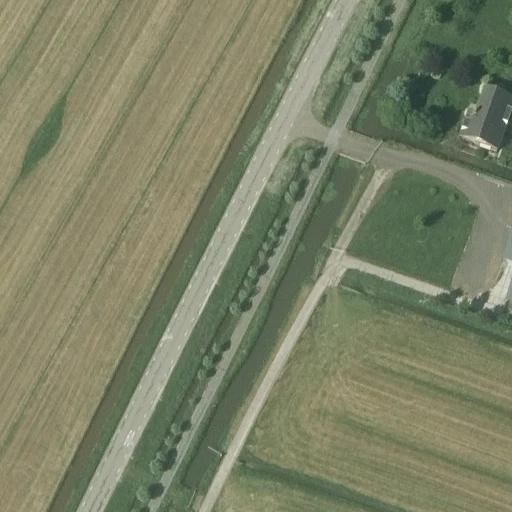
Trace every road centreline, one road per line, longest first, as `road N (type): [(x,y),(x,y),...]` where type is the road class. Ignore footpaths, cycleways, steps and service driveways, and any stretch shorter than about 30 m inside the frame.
road 1 (unclassified): [(92,511),(344,0)]
road 2 (track): [(209,511),(373,184),(412,167)]
